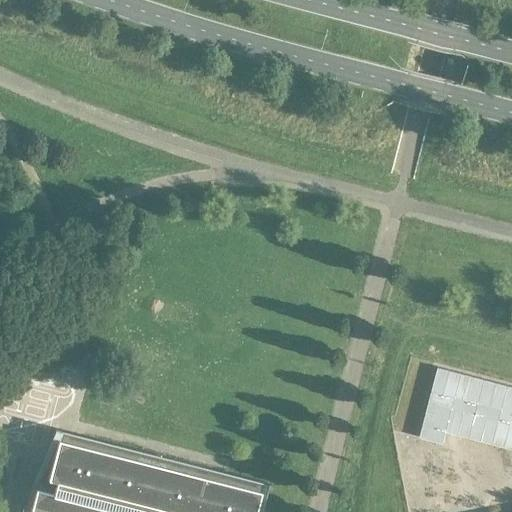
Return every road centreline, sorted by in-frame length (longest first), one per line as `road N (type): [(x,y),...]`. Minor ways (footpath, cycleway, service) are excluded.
road 1 (secondary): [(107,0),(180,27),(511,113)]
road 2 (secondary): [(511,52),(317,0)]
